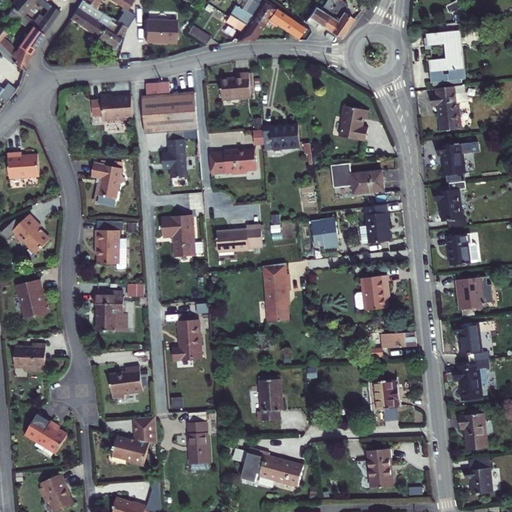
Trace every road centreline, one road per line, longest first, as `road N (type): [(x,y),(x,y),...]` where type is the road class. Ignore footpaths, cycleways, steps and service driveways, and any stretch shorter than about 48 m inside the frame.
road 1 (residential): [(33,92),(72,196),(68,293),(90,499)]
road 2 (tertiary): [(409,155),(448,511)]
road 3 (residential): [(196,60),(61,77),(33,92)]
road 4 (residential): [(196,60),(206,207),(215,207)]
road 5 (residential): [(350,57),(279,49),(196,60)]
road 6 (residential): [(10,511),(0,384)]
